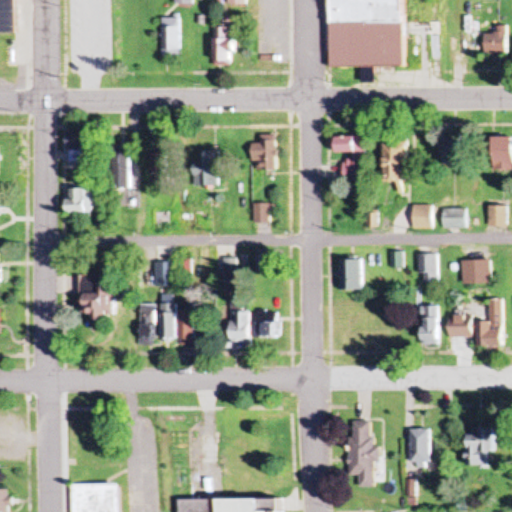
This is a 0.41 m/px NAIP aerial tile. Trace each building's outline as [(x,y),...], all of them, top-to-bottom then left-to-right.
[(0,0),(0,34),(14,35),(14,0),(0,0)] [(331,0),(332,68),(406,68),(405,0),(331,0)] [(163,20),(163,52),(180,52),(180,20),(163,20)] [(508,28),(498,28),(498,35),(486,35),(486,57),(508,57),(508,28)] [(215,68),(234,68),(234,29),(215,29),(215,68)] [(69,150),(89,150),(89,133),(69,133),(69,150)] [(263,146),(255,146),(255,172),(278,172),(278,138),(263,138),(263,146)] [(495,171),(511,171),(511,138),(495,138),(495,171)] [(338,139),(338,156),(353,156),(354,164),(346,164),(346,183),(365,183),(365,139),(338,139)] [(130,188),(130,145),(112,145),(112,188),(130,188)] [(387,145),(387,184),(411,184),(411,145),(387,145)] [(443,145),(443,167),(468,167),(468,145),(443,145)] [(201,164),(194,164),(195,188),(220,187),(220,153),(201,153),(201,164)] [(153,187),(168,187),(168,155),(153,155),(153,187)] [(97,215),(97,190),(70,190),(70,215),(97,215)] [(256,225),(275,225),(275,206),(256,206),(256,225)] [(417,207),(417,231),(437,231),(437,207),(417,207)] [(492,228),(509,228),(509,208),(492,208),(492,228)] [(0,228),(11,228),(11,210),(0,209),(0,228)] [(440,256),(422,256),(422,285),(440,285),(440,256)] [(343,292),(365,292),(365,262),(343,262),(343,292)] [(156,288),(177,288),(177,263),(156,263),(156,288)] [(465,286),(494,286),(494,263),(465,263),(465,286)] [(84,319),(117,318),(117,300),(127,300),(127,287),(115,287),(115,276),(83,277),(84,319)] [(451,317),(452,339),(480,339),(480,349),(506,349),(505,301),(492,301),(492,324),(470,324),(470,317),(451,317)] [(231,303),(232,349),(253,349),(253,340),(280,340),(279,314),(242,314),(242,302),(231,303)] [(157,306),(141,306),(141,346),(157,346),(157,306)] [(163,342),(179,342),(179,306),(163,306),(163,342)] [(440,309),(426,309),(426,345),(440,345),(440,309)] [(198,312),(182,312),(182,346),(198,346),(198,312)] [(362,487),(377,487),(377,463),(382,463),(382,447),(373,447),(373,421),(352,422),(352,475),(362,475),(362,487)] [(490,452),(498,452),(498,427),(483,427),(483,435),(470,435),(469,465),(489,465),(490,452)] [(433,430),(413,430),(413,467),(433,467),(433,430)] [(418,481),(410,480),(408,494),(415,495),(418,481)] [(122,511),(122,483),(74,483),(73,511),(122,511)] [(0,488),(0,511),(11,511),(12,489),(0,488)] [(281,511),(281,498),(179,498),(179,511),(281,511)]
